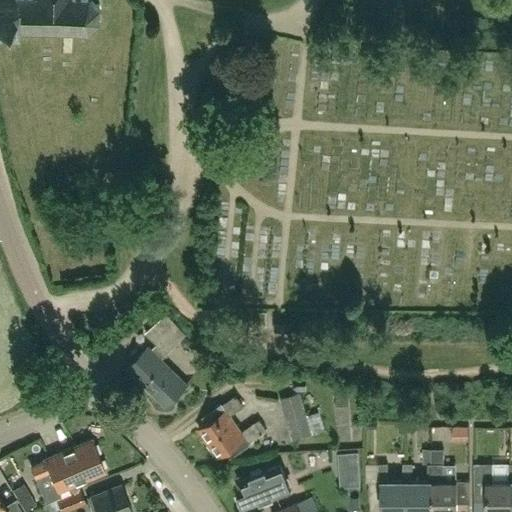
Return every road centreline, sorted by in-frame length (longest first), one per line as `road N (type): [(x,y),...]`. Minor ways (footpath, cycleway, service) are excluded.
road 1 (residential): [(43,310),(116,295),(184,203),(192,166),(165,0)]
road 2 (residential): [(200,511),(177,472),(90,379)]
